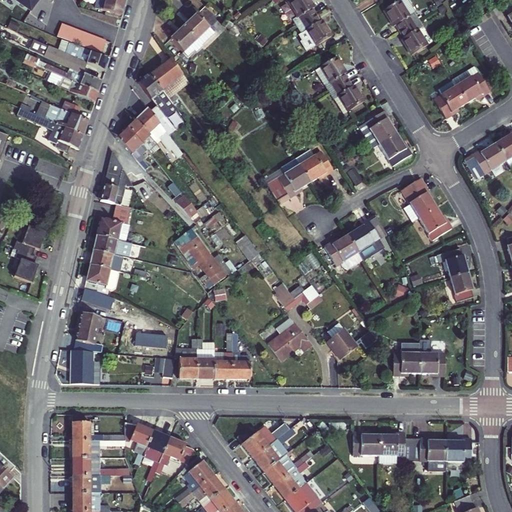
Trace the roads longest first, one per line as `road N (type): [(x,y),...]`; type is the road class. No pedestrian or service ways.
road 1 (residential): [(36,399),(80,191),(141,0)]
road 2 (residential): [(180,402),(491,407)]
road 3 (residential): [(491,407),(486,252),(436,156)]
road 4 (residential): [(436,156),(338,0)]
road 5 (residential): [(36,399),(180,402)]
road 6 (residential): [(314,228),(436,156)]
road 7 (residential): [(265,511),(180,402)]
